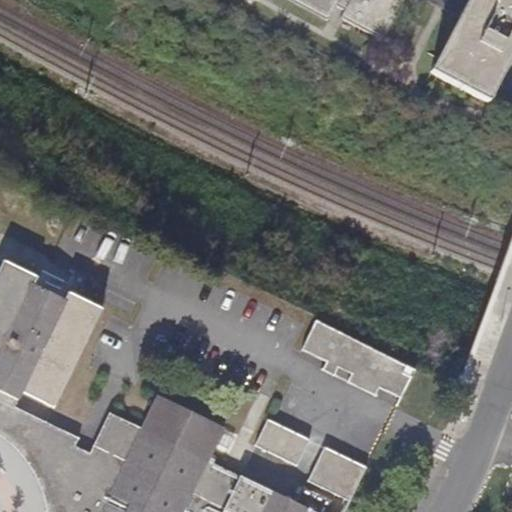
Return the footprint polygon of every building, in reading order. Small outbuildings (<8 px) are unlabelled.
[(290,0),(325,19),(327,19),(331,17),(337,6),(345,10),(343,15),(345,19),(380,38),(383,38),(386,38),(404,0),(290,0)] [(425,0),(442,9),(459,19),(467,4),(458,0),(425,0)] [(511,0),(469,0),(467,4),(459,19),(433,73),(489,102),(511,58),(511,0)] [(0,382),(23,394),(54,408),(102,311),(68,294),(64,301),(32,286),(36,278),(3,262),(0,267),(0,382)] [(410,368),(316,322),(301,351),(327,363),(323,372),(334,377),(340,365),(353,371),(347,384),(375,398),(379,389),(398,398),(408,378),(406,376),(410,368)] [(340,365),(334,377),(347,384),(353,371),(340,365)] [(17,407),(23,394),(0,382),(0,436),(4,439),(14,448),(22,456),(31,468),(38,478),(42,489),(45,500),(47,509),(47,511),(63,511),(62,499),(58,485),(50,466),(41,452),(30,441),(11,423),(17,410),(17,407)] [(322,511),(328,499),(305,488),(297,505),(241,478),(210,462),(226,430),(157,397),(141,429),(110,414),(89,454),(75,446),(79,439),(17,410),(11,423),(30,441),(41,452),(50,466),(58,485),(62,499),(63,511),(322,511)] [(269,421),(256,446),(298,466),(310,441),(269,421)] [(348,501),(365,467),(325,448),(309,481),(348,501)]
